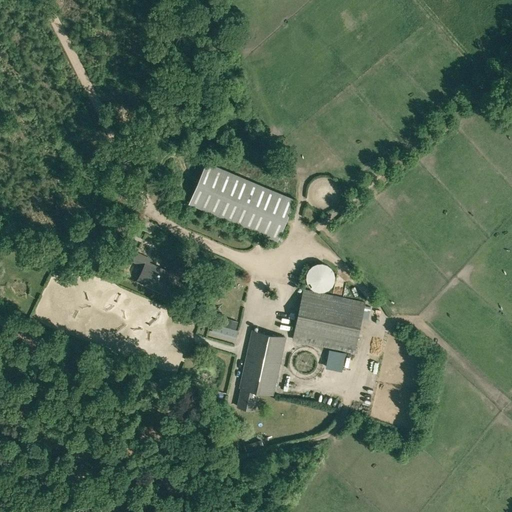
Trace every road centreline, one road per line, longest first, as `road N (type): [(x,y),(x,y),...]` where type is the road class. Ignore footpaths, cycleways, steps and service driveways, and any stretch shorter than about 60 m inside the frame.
road 1 (unknown): [(345,417),(312,445),(90,509)]
road 2 (unknown): [(90,509),(227,415),(231,403)]
road 3 (unclassified): [(62,511),(0,387)]
